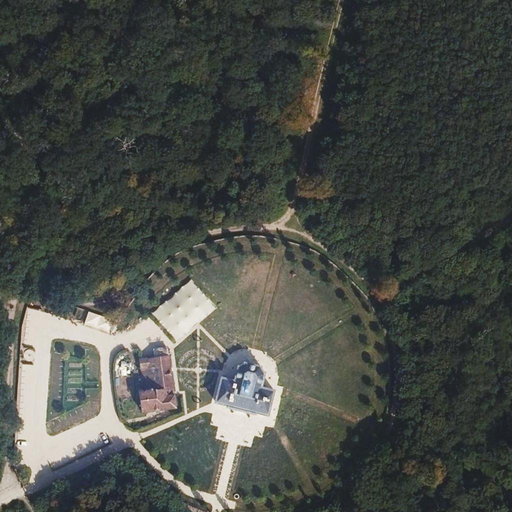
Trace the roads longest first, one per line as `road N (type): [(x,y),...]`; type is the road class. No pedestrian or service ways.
road 1 (track): [(13,301),(114,300),(172,248),(244,230),(287,231),(318,243),(376,297)]
road 2 (track): [(343,0),(297,202),(265,230)]
road 3 (track): [(0,105),(155,262)]
road 4 (track): [(5,495),(13,301)]
road 5 (track): [(5,495),(157,423)]
road 6 (track): [(376,297),(511,215)]
road 7 (track): [(13,301),(48,154)]
road 8 (track): [(376,297),(396,351),(392,424)]
road 9 (track): [(392,424),(352,487),(313,511)]
